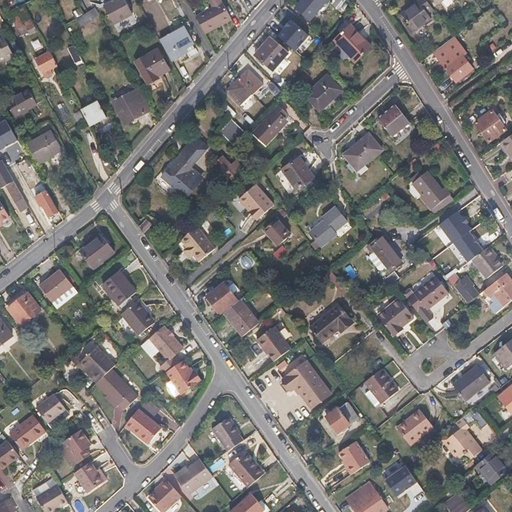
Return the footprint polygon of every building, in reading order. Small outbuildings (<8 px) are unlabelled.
[(115,0),(104,7),(115,26),(133,15),(124,0),(115,0)] [(209,0),(213,8),(222,3),(220,0),(209,0)] [(301,0),(295,8),(309,20),(327,0),(301,0)] [(344,0),(333,0),(330,3),(337,9),(344,0)] [(427,16),(434,11),(425,0),(416,0),(418,3),(402,15),(414,32),(430,20),(427,16)] [(205,35),(221,27),(220,25),(232,19),(223,3),(222,3),(213,8),(196,17),(205,35)] [(7,17),(11,23),(14,22),(21,34),(34,28),(25,8),(7,17)] [(84,25),(99,15),(95,8),(88,12),(80,17),(84,25)] [(220,25),(221,27),(233,21),(232,19),(220,25)] [(350,25),(334,41),(355,63),(372,47),(350,25)] [(161,40),(172,60),(187,52),(185,48),(192,44),(183,28),(161,40)] [(14,57),(3,38),(0,39),(0,61),(5,58),(6,61),(14,57)] [(255,56),(273,71),(288,53),(270,38),(255,56)] [(452,38),(432,52),(456,82),(472,70),(463,57),(465,54),(452,38)] [(157,77),(170,71),(160,50),(137,62),(148,85),(159,80),(157,77)] [(50,69),(57,65),(50,52),(35,60),(43,73),(44,72),(46,76),(52,72),(50,69)] [(238,80),(252,95),(263,85),(249,69),(238,80)] [(306,97),(320,112),(343,91),(328,76),(306,97)] [(241,106),(252,95),(238,80),(227,90),(241,106)] [(29,91),(8,102),(16,117),(37,105),(36,104),(43,100),(35,88),(29,91)] [(124,125),(152,110),(147,102),(140,95),(137,89),(112,102),(124,125)] [(81,110),(91,127),(107,118),(98,101),(81,110)] [(252,134),(265,146),(291,118),(279,106),(252,134)] [(379,120),(392,136),(410,122),(397,106),(379,120)] [(476,123),(489,143),(506,130),(493,111),(476,123)] [(80,112),(75,115),(82,128),(88,125),(80,112)] [(235,147),(247,133),(232,119),(220,132),(230,142),(235,147)] [(0,150),(18,140),(6,120),(0,124),(0,150)] [(28,145),(38,164),(62,150),(52,131),(28,145)] [(343,155),(356,171),(383,150),(369,133),(343,155)] [(511,153),(511,134),(500,143),(506,154),(510,151),(511,153)] [(181,194),(199,175),(190,167),(207,147),(195,137),(182,151),(185,154),(171,170),(169,169),(162,177),(181,194)] [(231,165),(222,156),(215,163),(231,180),(242,169),(235,161),(231,165)] [(282,170),(296,190),(315,177),(300,157),(282,170)] [(28,204),(27,203),(7,168),(4,162),(0,163),(0,188),(1,190),(7,186),(20,209),(28,204)] [(443,190),(427,171),(422,176),(419,172),(411,179),(431,204),(437,199),(435,197),(443,190)] [(199,175),(181,194),(186,197),(202,179),(199,175)] [(247,206),(258,219),(274,206),(256,184),(238,199),(245,207),(247,206)] [(49,217),(59,212),(47,191),(35,198),(41,208),(43,206),(49,217)] [(0,222),(1,222),(10,216),(2,201),(0,201),(0,222)] [(256,220),(258,219),(247,206),(245,207),(256,220)] [(335,207),(323,217),(325,220),(310,231),(321,246),(337,234),(335,231),(347,222),(335,207)] [(140,227),(144,234),(152,225),(147,220),(140,227)] [(278,223),(276,221),(264,231),(277,246),(289,235),(287,233),(288,232),(279,221),(278,223)] [(188,248),(196,257),(202,263),(219,247),(198,225),(181,241),(188,248)] [(463,225),(454,230),(458,238),(454,240),(459,250),(458,250),(464,260),(479,251),(463,225)] [(420,242),(426,250),(445,236),(439,227),(420,242)] [(391,273),(394,270),(403,263),(387,243),(390,241),(384,233),(366,247),(371,253),(374,251),(391,273)] [(81,251),(94,269),(115,253),(101,235),(81,251)] [(193,260),(196,257),(188,248),(185,251),(193,260)] [(382,279),(391,273),(374,251),(371,253),(365,258),(382,279)] [(491,253),(477,262),(480,267),(476,270),(483,280),(501,268),(491,253)] [(40,286),(57,309),(78,293),(61,270),(40,286)] [(258,277),(262,282),(271,274),(267,270),(258,277)] [(394,270),(391,273),(382,279),(388,286),(394,281),(399,277),(394,270)] [(128,299),(137,292),(120,271),(102,285),(115,300),(113,302),(118,308),(120,306),(122,309),(131,302),(128,299)] [(458,273),(467,285),(468,284),(464,279),(465,278),(461,272),(458,273)] [(468,303),(480,294),(473,285),(469,288),(467,285),(458,273),(450,280),(468,303)] [(511,280),(507,273),(485,290),(489,296),(493,293),(497,299),(489,305),(495,313),(511,300),(511,280)] [(408,299),(418,311),(425,306),(427,309),(448,292),(435,276),(408,299)] [(207,297),(220,313),(236,300),(224,284),(207,297)] [(9,308),(22,325),(42,310),(29,293),(9,308)] [(243,336),(260,323),(241,299),(224,313),(243,336)] [(402,327),(414,318),(399,299),(378,315),(394,336),(403,329),(402,327)] [(139,336),(153,325),(145,314),(148,313),(139,301),(122,314),(139,336)] [(338,329),(341,333),(354,323),(339,305),(310,329),(322,343),(338,329)] [(145,314),(153,325),(156,323),(148,313),(145,314)] [(0,346),(13,336),(0,319),(0,346)] [(167,373),(183,362),(175,353),(183,346),(174,336),(172,335),(169,332),(169,330),(165,326),(142,346),(153,358),(161,350),(169,359),(160,366),(167,373)] [(275,361),(291,349),(275,327),(258,341),(266,351),(268,349),(271,353),(270,353),(275,361)] [(493,353),(506,370),(511,365),(511,343),(510,340),(493,353)] [(81,362),(100,381),(113,369),(116,365),(97,346),(81,362)] [(183,362),(167,373),(182,395),(199,384),(198,383),(200,382),(194,373),(192,375),(189,370),(183,362)] [(298,388),(302,394),(314,409),(333,395),(309,362),(287,379),(295,390),(298,388)] [(453,385),(465,401),(489,382),(477,366),(453,385)] [(109,395),(119,406),(135,390),(113,369),(100,381),(98,384),(109,395)] [(381,369),(364,383),(370,390),(380,402),(381,404),(398,391),(381,369)] [(511,385),(503,393),(498,396),(511,412),(511,385)] [(498,396),(503,393),(498,387),(491,392),(496,398),(498,396)] [(19,397),(24,394),(20,389),(16,393),(19,397)] [(380,402),(370,390),(365,394),(375,406),(380,402)] [(37,408),(49,423),(67,409),(55,394),(37,408)] [(117,408),(119,406),(109,395),(106,397),(117,408)] [(148,399),(128,424),(139,434),(138,435),(149,443),(162,427),(153,419),(161,410),(148,399)] [(487,401),(482,405),(490,417),(496,412),(487,401)] [(338,434),(350,425),(339,407),(326,416),(338,434)] [(397,427),(410,444),(432,427),(420,410),(397,427)] [(481,429),(487,424),(477,411),(471,415),(481,429)] [(34,439),(35,441),(47,432),(34,416),(11,434),(22,448),(34,439)] [(465,450),(471,457),(481,449),(468,432),(467,433),(464,429),(468,425),(461,416),(455,421),(435,436),(441,444),(444,442),(449,448),(450,447),(457,457),(462,453),(465,450)] [(225,454),(241,443),(234,432),(236,431),(228,420),(210,432),(225,454)] [(86,449),(92,445),(81,430),(65,442),(79,463),(90,455),(86,449)] [(34,439),(22,448),(23,450),(35,441),(34,439)] [(8,463),(10,466),(21,458),(9,442),(0,449),(0,468),(1,468),(8,463)] [(348,466),(346,467),(351,475),(370,463),(357,442),(339,453),(345,461),(348,466)] [(468,460),(471,457),(465,450),(462,453),(468,460)] [(494,451),(476,465),(491,484),(509,470),(494,451)] [(248,489),(263,476),(253,464),(255,462),(246,452),(229,466),(248,489)] [(188,469),(175,478),(188,495),(213,477),(206,467),(200,460),(188,469)] [(88,493),(105,482),(98,472),(91,462),(75,473),(88,493)] [(8,463),(1,468),(3,471),(10,466),(8,463)] [(173,475),(175,478),(188,469),(186,466),(173,475)] [(418,482),(406,466),(386,480),(398,497),(418,482)] [(98,472),(105,482),(106,481),(99,471),(98,472)] [(161,511),(164,511),(182,497),(168,482),(150,498),(161,511)] [(346,498),(355,511),(383,511),(389,509),(370,482),(346,498)] [(44,511),(57,511),(69,505),(58,485),(36,498),(44,511)] [(230,511),(262,511),(266,509),(252,493),(230,511)] [(451,511),(466,511),(471,509),(458,493),(444,503),(451,511)] [(8,500),(15,511),(17,511),(10,499),(8,500)] [(14,511),(15,511),(8,500),(0,504),(0,511),(14,511)]
